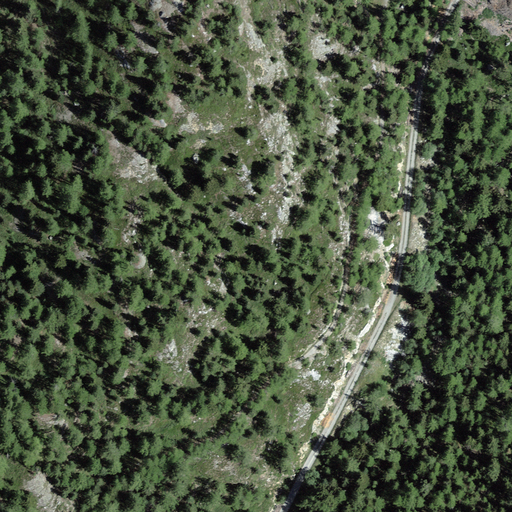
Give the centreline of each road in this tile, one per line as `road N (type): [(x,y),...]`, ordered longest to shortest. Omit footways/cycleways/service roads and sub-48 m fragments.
road 1 (track): [(386,0),(378,145),(355,199),(341,302),(328,329),(274,371),(238,416),(112,482),(93,511)]
road 2 (track): [(281,511),(399,271),(421,70),(456,0)]
